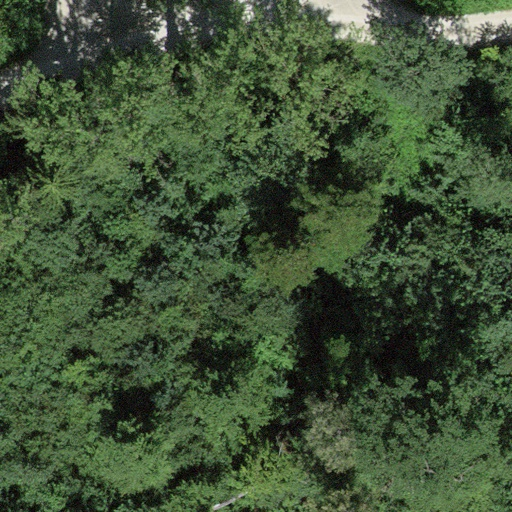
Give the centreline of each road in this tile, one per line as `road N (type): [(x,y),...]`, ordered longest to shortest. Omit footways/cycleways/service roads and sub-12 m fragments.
road 1 (track): [(204,18),(0,84)]
road 2 (track): [(377,0),(397,26),(455,33),(511,23)]
